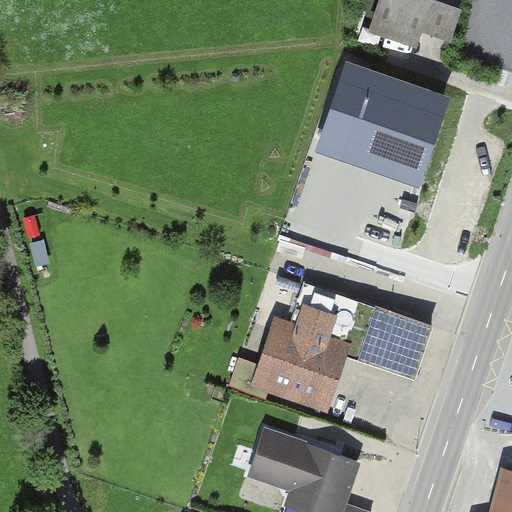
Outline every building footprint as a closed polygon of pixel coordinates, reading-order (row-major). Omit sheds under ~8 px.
[(458,13),(422,0),(382,0),(373,26),(415,40),(420,26),(450,37),(458,13)] [(442,103),(348,70),(323,142),(418,174),(442,103)] [(303,215),(311,183),(293,179),(285,211),(303,215)] [(369,218),(366,246),(403,251),(407,223),(369,218)] [(303,283),(270,378),(317,394),(333,347),(414,375),(430,326),(303,283)] [(251,375),(255,354),(239,351),(234,379),(269,386),(270,379),(251,375)] [(359,462),(267,430),(253,472),(295,487),(292,494),(306,499),(304,507),(318,511),(369,511),(344,503),(359,462)] [(511,511),(511,470),(506,469),(493,511),(511,511)]
